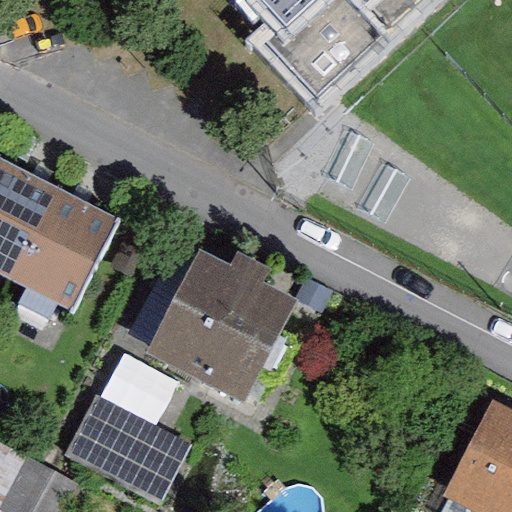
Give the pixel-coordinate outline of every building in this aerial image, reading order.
[(246,0),(282,38),(267,52),(319,107),(433,0),(246,0)] [(63,200),(3,170),(0,175),(0,283),(17,292),(63,200)] [(123,230),(63,200),(17,292),(77,322),(123,230)] [(300,315),(203,265),(149,369),(246,420),(300,315)] [(166,497),(188,449),(92,406),(71,454),(166,497)] [(511,511),(511,425),(496,417),(451,506),(463,511),(511,511)]
